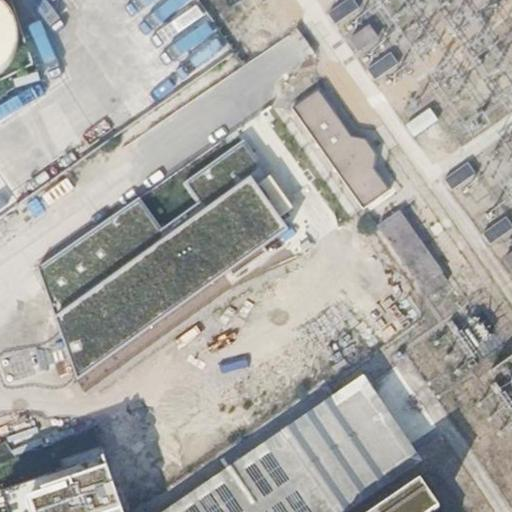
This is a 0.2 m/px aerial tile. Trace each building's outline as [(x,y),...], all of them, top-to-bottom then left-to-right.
[(0,0),(0,54),(1,53),(5,47),(8,39),(9,31),(9,23),(8,15),(5,8),(0,1),(0,0)] [(361,10),(353,0),(350,0),(330,15),(338,26),(361,10)] [(377,37),(369,26),(350,41),(358,51),(377,37)] [(398,64),(390,53),(367,69),(375,80),(398,64)] [(295,109),(365,207),(392,189),(376,167),(379,154),(368,138),(354,136),(321,90),(295,109)] [(439,121),(430,109),(406,126),(415,138),(439,121)] [(237,124),(39,266),(76,379),(289,227),(283,218),(297,208),(237,124)] [(478,172),(470,161),(447,177),(455,189),(478,172)] [(442,269),(444,268),(401,208),(380,223),(423,283),(424,282),(430,290),(448,277),(442,269)] [(511,224),(511,219),(507,213),(484,229),(491,240),(511,224)] [(344,511),(419,461),(360,376),(161,511),(344,511)] [(123,511),(102,452),(0,484),(0,511),(123,511)] [(431,511),(441,505),(423,478),(372,511),(431,511)]
